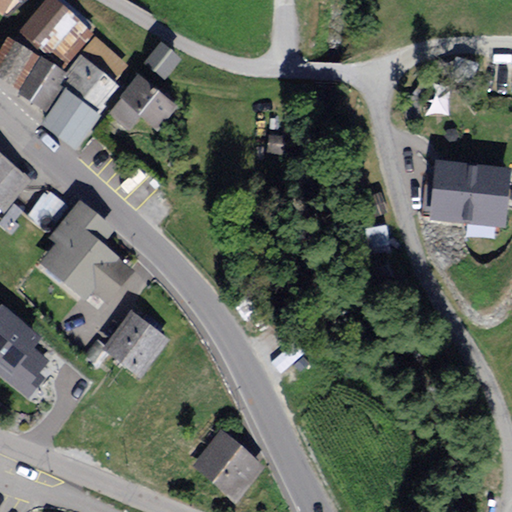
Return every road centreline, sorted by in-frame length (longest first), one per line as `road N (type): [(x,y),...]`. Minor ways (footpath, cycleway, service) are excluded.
road 1 (tertiary): [(314,511),(277,430),(186,289),(0,103)]
road 2 (residential): [(370,76),(420,274),(506,435),(510,511)]
road 3 (unclassified): [(370,76),(243,67),(195,54),(109,0)]
road 4 (residential): [(0,442),(168,511)]
road 5 (track): [(370,76),(447,50),(511,48)]
